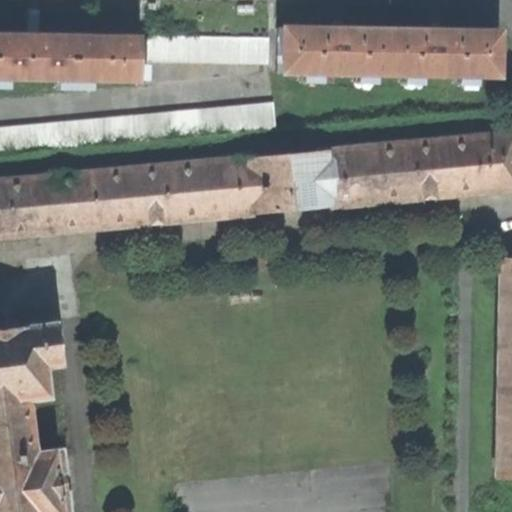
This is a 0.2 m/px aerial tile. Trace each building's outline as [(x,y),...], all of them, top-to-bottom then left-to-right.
[(331,28),(279,26),(278,69),(386,72),(387,29),(347,28),(345,26),(339,26),(332,26),(331,28)] [(428,30),(387,29),(386,72),(494,76),(494,32),(444,31),(443,29),(436,29),(429,29),(428,30)] [(146,33),(145,60),(269,62),(269,35),(146,33)] [(0,77),(136,80),(136,41),(38,39),(0,38),(0,77)] [(0,153),(276,127),(273,101),(0,126),(0,153)] [(424,128),(437,127),(436,112),(423,114),(424,128)] [(0,236),(511,189),(511,130),(0,177),(0,236)] [(511,257),(500,257),(494,475),(511,475),(511,257)] [(230,292),(233,323),(379,310),(377,279),(230,292)] [(70,511),(62,447),(32,450),(26,397),(46,395),(43,365),(57,363),(51,318),(17,322),(15,318),(0,320),(0,511),(70,511)] [(282,381),(282,368),(383,359),(381,328),(221,342),(225,386),(282,381)]
